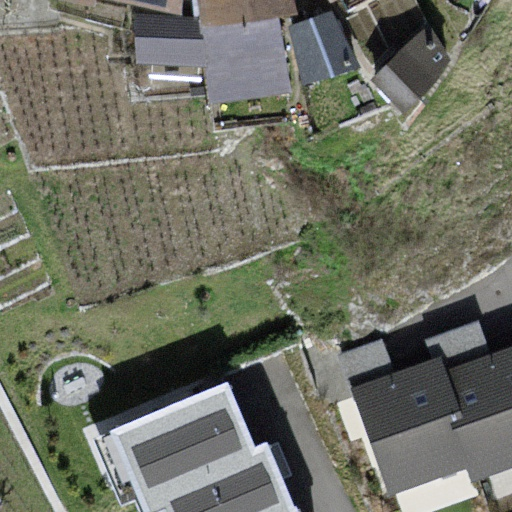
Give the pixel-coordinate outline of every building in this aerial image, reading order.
[(130,0),(181,12),(181,0),(130,0)] [(297,12),(294,0),(196,0),(198,13),(199,24),(278,14),(297,12)] [(333,8),(287,24),(302,84),(359,65),(333,8)] [(199,24),(198,13),(135,11),(136,62),(205,65),(199,24)] [(290,89),(278,14),(199,24),(205,65),(210,103),(290,89)] [(429,22),(371,78),(404,112),(450,57),(429,22)] [(511,332),(350,390),(385,501),(467,474),(473,486),(511,474),(511,332)] [(297,511),(268,440),(252,446),(226,380),(111,426),(145,511),(150,511),(164,507),(166,511),(297,511)]
